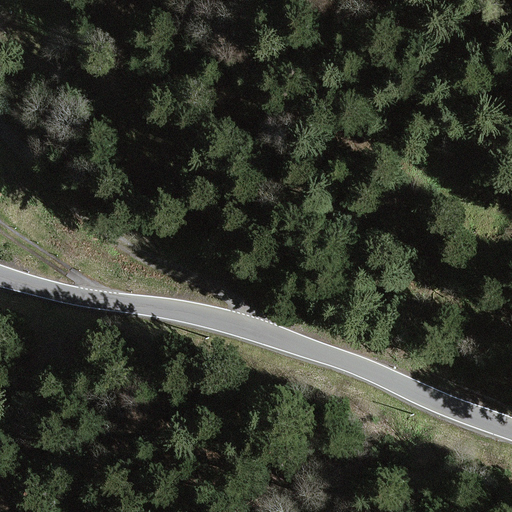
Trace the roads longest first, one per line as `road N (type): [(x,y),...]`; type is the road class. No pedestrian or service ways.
road 1 (tertiary): [(511,430),(213,320),(0,279)]
road 2 (track): [(229,325),(223,289),(110,232),(61,193),(0,122)]
